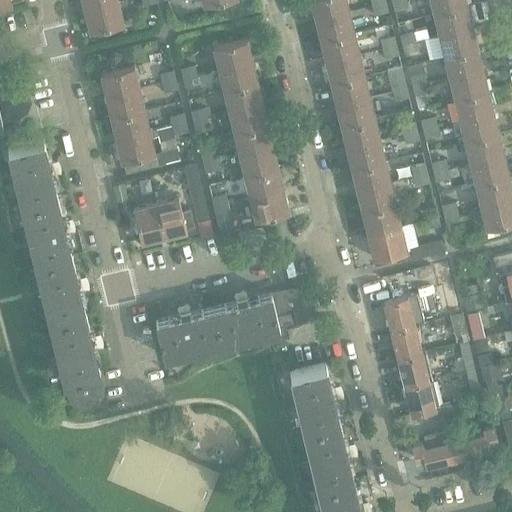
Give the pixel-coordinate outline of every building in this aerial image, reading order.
[(118,1),(117,0),(82,0),(85,9),(118,1)] [(311,0),(316,20),(349,12),(346,0),(311,0)] [(409,7),(406,0),(397,0),(392,1),(394,11),(409,7)] [(431,0),(434,14),(468,6),(466,0),(431,0)] [(85,9),(90,31),(124,24),(118,1),(85,9)] [(372,6),(375,15),(389,12),(386,3),(372,6)] [(473,27),(468,6),(434,14),(440,35),(473,27)] [(354,33),(349,12),(316,20),(321,41),(354,33)] [(445,57),(478,49),(473,27),(440,35),(445,57)] [(400,35),(402,44),(417,41),(414,31),(400,35)] [(360,54),(354,33),(321,41),(327,62),(360,54)] [(397,45),(395,36),(380,39),(383,49),(397,45)] [(253,62),(247,39),(214,47),(219,70),(253,62)] [(402,44),(408,66),(422,62),(417,41),(402,44)] [(383,49),(385,58),(399,55),(397,45),(383,49)] [(483,70),(478,49),(445,57),(450,78),(483,70)] [(365,76),(360,54),(327,62),(332,84),(365,76)] [(225,92),(258,84),(253,62),(219,70),(225,92)] [(427,83),(422,62),(408,66),(413,87),(427,83)] [(107,97),(140,89),(134,65),(101,73),(107,97)] [(195,65),(181,68),(183,78),(197,75),(195,65)] [(407,88),(402,67),(388,70),(393,92),(407,88)] [(174,70),(160,73),(162,83),(176,79),(174,70)] [(450,78),(455,99),(488,91),(483,70),(450,78)] [(183,78),(185,87),(199,84),(197,75),(183,78)] [(370,97),(365,76),(332,84),(337,105),(370,97)] [(162,83),(164,92),(178,89),(176,79),(162,83)] [(28,91),(20,84),(8,83),(0,85),(0,111),(2,122),(17,119),(27,113),(31,102),(28,91)] [(413,87),(415,96),(429,92),(427,83),(413,87)] [(263,104),(258,84),(225,92),(230,112),(263,104)] [(409,97),(407,88),(393,92),(395,101),(409,97)] [(145,110),(140,89),(107,97),(112,118),(145,110)] [(493,113),(488,91),(455,99),(460,121),(493,113)] [(375,118),(370,97),(337,105),(342,126),(375,118)] [(230,112),(235,134),(268,126),(263,104),(230,112)] [(207,117),(205,108),(191,111),(193,120),(207,117)] [(150,132),(145,110),(112,118),(117,140),(150,132)] [(186,122),(184,113),(170,116),(172,125),(186,122)] [(460,121),(465,142),(499,134),(493,113),(460,121)] [(437,126),(435,116),(421,120),(423,129),(437,126)] [(209,126),(207,117),(193,120),(195,130),(209,126)] [(380,140),(375,118),(342,126),(347,148),(380,140)] [(418,131),(415,121),(401,125),(403,134),(418,131)] [(172,125),(175,135),(188,131),(186,122),(172,125)] [(273,148),(268,126),(235,134),(240,156),(273,148)] [(440,135),(437,126),(423,129),(425,139),(440,135)] [(420,140),(418,131),(403,134),(406,144),(420,140)] [(117,140),(122,161),(155,153),(150,132),(117,140)] [(504,155),(499,134),(465,142),(471,163),(504,155)] [(50,163),(44,138),(8,147),(22,206),(58,197),(52,174),(60,172),(57,161),(50,163)] [(347,148),(352,169),(385,161),(380,140),(347,148)] [(278,169),(273,148),(240,156),(245,177),(278,169)] [(217,160),(215,150),(201,154),(203,163),(217,160)] [(471,163),(476,184),(509,177),(504,155),(471,163)] [(447,169),(445,159),(431,162),(433,172),(447,169)] [(220,169),(217,160),(203,163),(206,172),(220,169)] [(352,169),(358,191),(391,183),(385,161),(352,169)] [(198,170),(196,164),(184,167),(186,173),(198,170)] [(428,173),(426,164),(411,167),(414,177),(428,173)] [(284,190),(278,169),(245,177),(250,198),(284,190)] [(450,178),(447,169),(433,172),(436,181),(450,178)] [(198,170),(186,173),(187,179),(199,176),(198,170)] [(430,183),(428,173),(414,177),(416,186),(430,183)] [(201,182),(199,176),(187,179),(189,185),(201,182)] [(511,198),(511,189),(509,177),(476,184),(481,206),(511,198)] [(202,188),(201,182),(189,185),(190,191),(202,188)] [(396,204),(391,183),(358,191),(363,212),(396,204)] [(204,194),(202,188),(190,191),(192,197),(204,194)] [(289,212),(284,190),(250,198),(256,220),(289,212)] [(228,202),(225,193),(211,196),(214,206),(228,202)] [(205,200),(204,194),(192,197),(193,203),(205,200)] [(22,206),(36,264),(72,255),(66,232),(74,230),(71,219),(64,221),(58,197),(22,206)] [(186,230),(178,197),(156,203),(164,236),(186,230)] [(486,228),(511,222),(511,198),(481,206),(486,228)] [(206,206),(205,200),(193,203),(195,209),(206,206)] [(230,212),(228,202),(214,206),(216,215),(230,212)] [(458,211),(456,202),(441,205),(444,215),(458,211)] [(164,236),(156,203),(133,208),(141,241),(164,236)] [(396,204),(363,212),(368,233),(401,225),(396,204)] [(208,212),(206,206),(195,209),(196,215),(208,212)] [(438,216),(436,207),(422,210),(424,219),(438,216)] [(460,221),(458,211),(444,215),(446,224),(460,221)] [(196,215),(197,221),(209,218),(208,212),(196,215)] [(441,225),(438,216),(424,219),(426,229),(441,225)] [(204,237),(213,234),(210,220),(201,223),(204,237)] [(401,225),(368,233),(374,258),(407,250),(401,225)] [(444,252),(441,240),(435,241),(437,253),(444,252)] [(431,255),(437,253),(435,241),(428,243),(431,255)] [(425,256),(431,255),(428,243),(422,244),(425,256)] [(418,257),(425,256),(422,244),(416,246),(418,257)] [(412,259),(418,257),(416,246),(409,247),(412,259)] [(496,267),(511,263),(511,252),(493,257),(496,267)] [(36,264),(50,322),(86,313),(80,290),(88,288),(85,277),(78,279),(72,255),(36,264)] [(443,279),(453,276),(450,267),(441,269),(443,279)] [(506,302),(511,300),(511,270),(500,273),(506,302)] [(451,312),(461,310),(454,284),(445,286),(451,312)] [(298,325),(308,319),(311,309),(309,298),(300,290),(289,289),(272,293),(276,312),(294,308),(298,325)] [(246,291),(235,294),(237,302),(214,307),(222,343),(280,329),(276,312),(272,293),(248,299),(246,291)] [(384,301),(391,329),(415,324),(424,321),(417,293),(384,301)] [(476,309),(472,295),(464,297),(467,311),(476,309)] [(164,357),(222,343),(214,307),(191,313),(189,305),(178,307),(180,315),(156,321),(164,357)] [(467,311),(470,325),(479,323),(476,309),(467,311)] [(50,322),(64,381),(100,372),(94,347),(102,346),(99,335),(91,337),(86,313),(50,322)] [(290,313),(278,315),(281,325),(292,322),(290,313)] [(458,341),(467,339),(461,313),(452,315),(458,341)] [(421,351),(415,324),(391,329),(398,357),(421,351)] [(474,368),(468,341),(459,343),(466,370),(474,368)] [(428,379),(421,351),(398,357),(405,385),(428,379)] [(498,362),(480,366),(484,381),(501,376),(498,362)] [(290,372),(304,431),(340,422),(334,398),(342,396),(339,386),(332,388),(326,363),(290,372)] [(478,382),(474,368),(466,370),(470,386),(476,397),(486,395),(478,382)] [(103,386),(100,372),(64,381),(67,395),(73,405),(84,409),(95,406),(102,398),(103,386)] [(411,413),(435,407),(428,379),(405,385),(411,413)] [(500,384),(487,387),(491,394),(501,391),(500,384)] [(511,418),(503,420),(509,448),(511,446),(511,418)] [(304,431),(318,489),(354,480),(348,456),(356,454),(354,444),(346,446),(340,422),(304,431)] [(484,428),(485,432),(454,440),(458,457),(490,449),(488,442),(497,440),(493,425),(484,428)] [(427,464),(458,457),(454,440),(424,447),(423,442),(413,445),(417,460),(425,457),(427,464)] [(318,489),(323,511),(370,511),(367,502),(360,503),(354,480),(318,489)]
